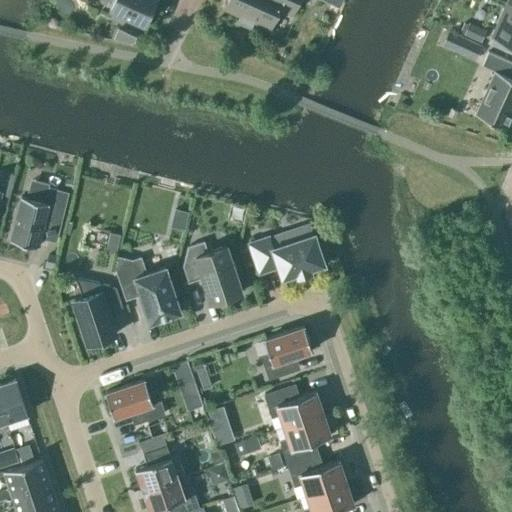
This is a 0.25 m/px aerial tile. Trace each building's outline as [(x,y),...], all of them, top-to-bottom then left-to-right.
[(113,0),(108,12),(144,28),(156,0),(113,0)] [(227,0),(225,6),(270,27),(279,7),(292,13),(298,0),(227,0)] [(511,6),(507,4),(489,43),(511,53),(511,6)] [(135,38),(117,30),(112,40),(132,45),(135,38)] [(446,54),(478,64),(486,38),(470,34),(468,39),(452,34),(446,54)] [(511,74),(511,62),(488,51),(481,65),(494,70),(475,114),(505,128),(511,113),(511,78),(511,74)] [(20,196),(10,239),(37,246),(40,237),(55,241),(64,206),(58,205),(61,191),(47,187),(47,184),(31,180),(27,197),(20,196)] [(174,232),(185,234),(188,216),(177,214),(174,232)] [(313,233),(300,238),(271,247),(267,236),(248,242),(258,273),(277,266),(281,277),(281,278),(282,278),(296,273),(297,277),(311,272),(310,268),(323,264),(324,264),(314,233),(313,233)] [(204,240),(195,243),(187,246),(182,265),(187,281),(187,282),(202,277),(210,302),(241,291),(236,275),(238,274),(233,261),(231,262),(226,245),(223,246),(208,252),(204,240)] [(46,266),(53,267),(56,256),(49,254),(46,266)] [(163,266),(157,269),(146,272),(141,256),(132,259),(118,256),(115,268),(125,299),(140,294),(149,320),(148,320),(149,323),(151,322),(151,321),(159,319),(159,320),(171,316),(170,315),(178,312),(178,313),(180,312),(180,310),(179,310),(174,295),(176,294),(172,282),(170,283),(165,268),(165,266),(163,266)] [(115,286),(103,283),(75,278),(82,296),(73,299),(88,343),(115,334),(107,311),(122,306),(115,286)] [(288,330),(282,332),(279,333),(279,334),(264,339),(269,353),(261,356),(269,378),(292,370),(288,358),(296,355),(312,350),(309,342),(307,334),(306,334),(303,325),(288,331),(288,330)] [(217,389),(209,360),(176,369),(188,413),(205,408),(201,393),(217,389)] [(15,378),(0,383),(0,404),(5,420),(26,413),(15,378)] [(129,384),(122,386),(120,387),(105,392),(107,401),(110,409),(113,417),(128,412),(136,409),(141,421),(164,413),(156,391),(149,393),(144,379),(129,384)] [(319,401),(319,402),(315,390),(292,398),(287,386),(264,394),(271,416),(279,413),(283,426),(323,412),(319,401)] [(224,404),(207,410),(212,422),(228,417),(224,404)] [(296,447),(308,442),(330,435),(326,423),(323,412),(283,426),(287,438),(280,441),(287,463),(300,459),(296,447)] [(260,448),(256,435),(234,443),(238,455),(260,448)] [(143,453),(146,464),(135,468),(142,489),(184,475),(178,456),(177,454),(170,456),(166,445),(143,453)] [(267,455),(271,468),(283,464),(279,451),(267,455)] [(8,489),(0,491),(0,499),(10,496),(11,496),(10,492),(49,479),(41,458),(2,471),(8,489)] [(302,483),(306,495),(346,481),(342,470),(342,471),(338,459),(304,471),(300,459),(287,463),(295,485),(302,483)] [(184,475),(142,489),(149,510),(161,507),(162,511),(182,511),(188,510),(184,499),(185,499),(184,497),(177,478),(184,476),(184,475)] [(18,511),(55,500),(49,479),(10,492),(11,496),(15,509),(16,511),(18,511)] [(303,510),(303,511),(329,511),(353,504),(349,492),(350,492),(346,481),(306,495),(310,507),(303,510)] [(222,497),(226,511),(240,511),(239,509),(250,506),(245,489),(222,497)] [(15,509),(15,510),(8,511),(59,511),(55,500),(18,511),(16,511),(15,509)]
